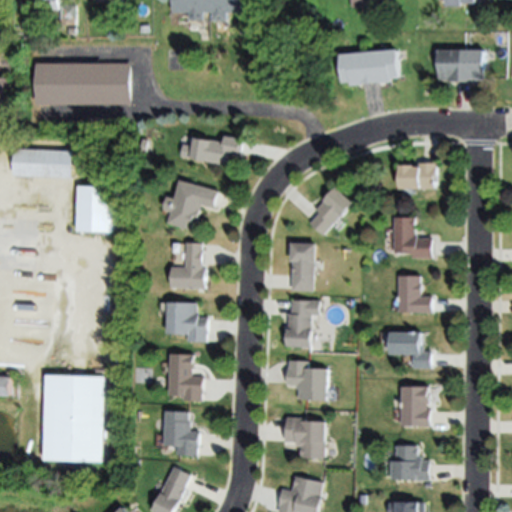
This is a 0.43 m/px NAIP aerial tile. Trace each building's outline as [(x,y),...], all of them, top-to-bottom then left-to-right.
[(246,0),(246,13),(229,13),(229,21),(214,21),(214,13),(176,13),(176,0),(246,0)] [(354,0),(354,12),(394,12),(393,0),(354,0)] [(479,0),(479,3),(465,3),(465,8),(449,8),(449,1),(440,1),(440,0),(479,0)] [(77,5),(77,25),(62,25),(62,5),(77,5)] [(218,40),(218,51),(210,51),(210,40),(218,40)] [(341,54),(398,49),(401,77),(392,78),(393,82),(353,86),(353,82),(344,83),(341,54)] [(487,50),(485,80),(477,80),(477,83),(450,82),(450,79),(440,79),(441,49),(487,50)] [(41,67),(40,108),(132,109),(133,68),(41,67)] [(0,81),(0,114),(10,115),(12,82),(0,81)] [(229,165),(193,158),(197,138),(224,143),(226,137),(245,140),(242,156),(231,154),(229,165)] [(16,149),(73,154),(71,179),(14,174),(16,149)] [(437,189),(403,190),(402,165),(421,165),(421,163),(439,162),(440,183),(437,183),(437,189)] [(182,181),(221,192),(216,209),(205,206),(200,221),(196,220),(194,230),(171,224),(174,212),(166,210),(170,196),(178,198),(182,181)] [(116,187),(115,233),(78,232),(79,187),(116,187)] [(327,235),(313,224),(322,213),(317,209),(335,188),(356,206),(346,218),(343,216),(327,235)] [(397,218),(416,218),(416,235),(421,235),(421,239),(435,239),(434,258),(414,258),(414,253),(397,253),(397,218)] [(173,288),(174,267),(187,267),(188,243),(206,244),(205,268),(208,268),(207,290),(173,288)] [(316,292),(293,291),(294,243),(319,243),(319,261),(317,261),(316,292)] [(402,275),(423,276),(422,297),(434,298),(433,313),(400,311),(402,275)] [(323,299),(323,315),(310,314),(310,330),(315,330),(315,345),(290,345),(290,312),(294,312),(294,299),(323,299)] [(170,334),(171,302),(201,304),(201,317),(210,317),(209,342),(189,341),(190,335),(170,334)] [(393,332),(425,333),(424,352),(434,352),(433,369),(415,369),(416,354),(393,354),(393,332)] [(173,354),(198,355),(197,369),(195,369),(195,376),(206,377),(204,401),(185,400),(186,395),(171,394),(173,354)] [(331,368),(330,399),(301,397),(301,390),(299,389),(299,386),(289,386),(290,360),(310,361),(310,367),(331,368)] [(106,377),(104,462),(45,460),(47,375),(106,377)] [(0,376),(12,377),(11,396),(0,395),(0,376)] [(405,387),(431,387),(431,394),(434,394),(434,403),(430,403),(430,409),(434,409),(433,426),(404,426),(405,387)] [(204,431),(202,455),(179,454),(180,446),(166,446),(168,408),(195,410),(194,419),(197,419),(197,431),(204,431)] [(328,422),(326,460),(301,458),(302,447),(297,447),(297,443),(287,442),(289,418),(303,419),(303,420),(328,422)] [(432,480),(394,480),(395,461),(399,461),(400,446),(421,446),(420,456),(424,456),(424,460),(433,460),(432,480)] [(156,511),(176,466),(193,473),(186,487),(188,488),(177,511),(156,511)] [(325,481),(322,497),(324,498),(321,511),(305,511),(300,511),(299,511),(281,511),(286,489),(295,491),(298,476),(325,481)] [(391,511),(391,502),(426,503),(425,511),(391,511)]
